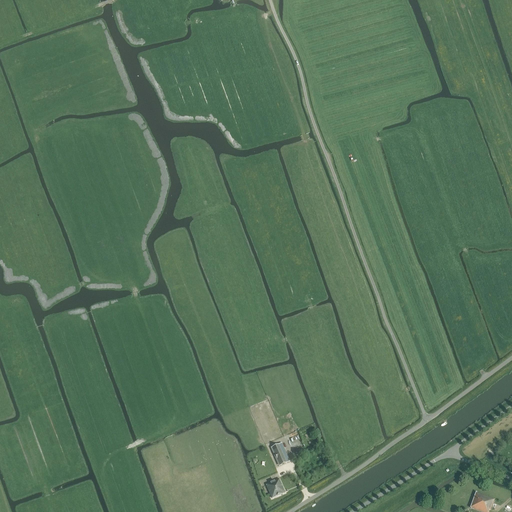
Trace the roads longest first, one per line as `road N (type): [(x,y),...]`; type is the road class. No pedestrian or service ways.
road 1 (unclassified): [(426,420),(269,0)]
road 2 (unclassified): [(426,420),(290,511)]
